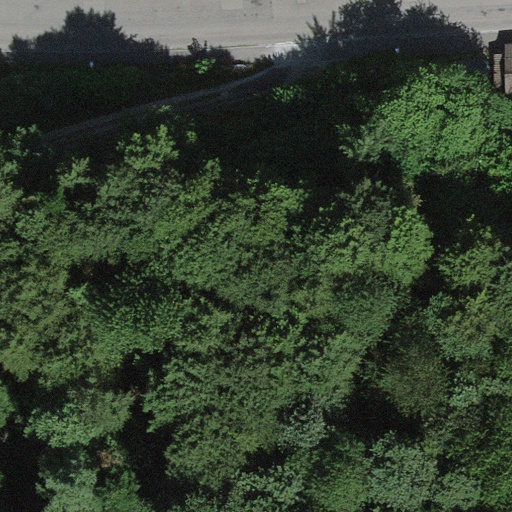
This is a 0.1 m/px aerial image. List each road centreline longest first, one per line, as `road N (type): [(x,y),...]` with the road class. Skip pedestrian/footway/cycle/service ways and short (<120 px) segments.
road 1 (unclassified): [(511,10),(6,30)]
road 2 (track): [(0,158),(288,73),(319,22)]
